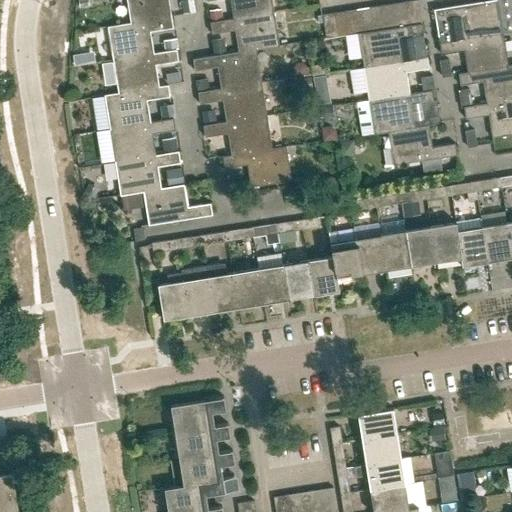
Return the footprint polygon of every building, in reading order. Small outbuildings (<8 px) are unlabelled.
[(130,23),(171,16),(168,0),(126,0),(130,22),(130,23)] [(233,18),(273,12),(271,0),(206,0),(229,0),(232,18),(233,18)] [(408,25),(421,23),(417,0),(411,0),(405,1),(408,25)] [(502,33),(496,0),(489,0),(433,9),(439,42),(461,39),(502,33)] [(396,26),(408,25),(405,1),(393,3),(396,26)] [(385,28),(396,26),(393,3),(381,5),(385,28)] [(372,30),(385,28),(381,5),(369,7),(372,30)] [(360,32),(372,30),(369,7),(357,9),(360,32)] [(357,33),(360,32),(357,9),(345,10),(349,34),(357,33)] [(337,36),(349,34),(345,10),(333,12),(337,36)] [(256,48),(256,49),(279,46),(273,12),(233,18),(232,18),(209,21),(211,33),(234,30),(238,51),(238,52),(256,48)] [(325,38),(337,36),(333,12),(322,14),(325,38)] [(153,53),(153,52),(150,31),(173,27),(171,16),(130,23),(130,22),(107,26),(112,60),(153,53)] [(408,25),(396,26),(385,28),(372,30),(360,32),(357,33),(363,67),(404,60),(404,59),(426,56),(423,34),(421,23),(408,25)] [(507,65),(507,64),(502,33),(461,39),(439,42),(441,54),(463,50),(467,72),(466,72),(507,65)] [(261,82),(256,49),(256,48),(238,52),(238,51),(192,58),(194,70),(216,67),(220,88),(261,82)] [(158,86),(155,64),(178,60),(176,49),(153,52),(153,53),(112,60),(117,92),(117,93),(158,86)] [(404,60),(363,67),(368,100),(409,94),(409,93),(406,71),(428,68),(426,56),(404,59),(404,60)] [(442,76),(451,75),(448,59),(439,60),(442,76)] [(486,103),(511,98),(511,63),(507,64),(507,65),(466,72),(467,72),(458,73),(460,85),(482,81),(485,102),(486,103)] [(225,121),(266,115),(261,82),(220,88),(197,92),(199,103),(222,99),(225,121)] [(150,122),(150,121),(147,100),(169,96),(167,84),(158,86),(117,93),(117,92),(104,94),(109,128),(150,122)] [(428,124),(439,123),(436,99),(433,100),(432,89),(409,93),(409,94),(368,100),(373,134),(387,132),(387,131),(414,127),(414,126),(428,124)] [(461,106),(471,104),(468,89),(458,91),(461,106)] [(471,104),(461,106),(461,107),(464,107),(465,118),(488,114),(491,136),(511,132),(511,98),(486,103),(485,102),(471,104)] [(271,148),(266,115),(225,121),(202,124),(204,136),(227,133),(230,154),(230,155),(271,148)] [(155,155),(155,154),(152,133),(174,129),(172,118),(150,121),(150,122),(109,128),(115,161),(155,155)] [(414,127),(387,131),(387,132),(393,165),(456,155),(454,141),(431,145),(428,124),(414,126),(414,127)] [(473,130),(465,131),(467,147),(476,146),(473,130)] [(291,180),(285,146),(271,148),(230,155),(230,154),(221,156),(223,168),(246,164),(249,186),(291,180)] [(160,188),(160,187),(157,166),(180,163),(178,150),(155,154),(155,155),(115,161),(120,195),(142,191),(142,190),(160,188)] [(500,187),(511,184),(511,175),(499,177),(500,187)] [(476,190),(492,188),(491,179),(474,181),(476,190)] [(451,195),(467,192),(466,183),(449,185),(451,195)] [(142,190),(142,191),(148,224),(211,214),(209,202),(187,206),(183,184),(160,187),(160,188),(142,190)] [(426,198),(442,196),(441,186),(424,189),(426,198)] [(401,202),(417,200),(416,190),(399,193),(401,202)] [(376,206),(392,204),(391,194),(374,197),(376,206)] [(351,211),(367,208),(366,198),(349,201),(351,211)] [(326,214),(343,212),(341,202),(324,205),(326,214)] [(302,229),(318,227),(317,218),(301,220),(302,229)] [(461,257),(462,265),(487,261),(481,225),(480,218),(456,221),(457,229),(456,229),(461,257)] [(277,233),(294,230),(293,221),(276,224),(277,233)] [(456,229),(457,229),(456,221),(430,226),(436,261),(461,257),(456,229)] [(487,261),(511,257),(506,221),(481,225),(487,261)] [(252,237),(269,234),(267,225),(251,228),(252,237)] [(411,265),(436,261),(430,226),(405,230),(411,265)] [(227,241),(244,238),(243,229),(226,231),(227,241)] [(386,269),(411,265),(405,230),(380,234),(386,269)] [(203,244),(219,242),(218,233),(201,235),(203,244)] [(361,273),(386,269),(380,234),(355,238),(361,273)] [(178,248),(194,245),(193,236),(176,239),(178,248)] [(337,277),(361,273),(355,238),(330,242),(332,255),(333,255),(336,277),(337,277)] [(153,252),(169,249),(168,240),(151,243),(153,252)] [(339,290),(337,277),(336,277),(333,255),(332,255),(307,259),(313,295),(339,290)] [(288,299),(313,295),(307,259),(282,263),(288,299)] [(206,266),(213,311),(238,307),(232,271),(225,273),(224,263),(206,266)] [(263,303),(288,299),(282,263),(257,267),(263,303)] [(183,279),(189,315),(213,311),(206,266),(181,270),(181,272),(183,279)] [(238,307),(263,303),(257,267),(232,271),(238,307)] [(157,284),(163,319),(189,315),(183,279),(181,272),(167,275),(168,282),(157,284)] [(7,366),(0,367),(0,379),(9,378),(7,366)] [(222,511),(222,505),(202,509),(200,495),(233,490),(231,477),(217,479),(215,465),(234,462),(232,449),(213,452),(211,439),(230,436),(228,423),(209,426),(207,413),(225,410),(223,396),(170,405),(183,485),(164,488),(167,511),(222,511)] [(361,439),(397,433),(392,408),(357,414),(361,439)] [(331,444),(341,443),(338,427),(329,428),(331,444)] [(365,464),(401,458),(397,433),(361,439),(365,464)] [(335,469),(344,467),(342,451),(333,453),(335,469)] [(365,464),(353,466),(355,477),(367,475),(369,489),(405,483),(414,482),(410,457),(401,458),(365,464)] [(0,473),(0,511),(18,511),(12,472),(0,473)] [(475,496),(472,472),(458,474),(462,498),(475,496)] [(339,493),(349,492),(346,476),(337,477),(339,493)] [(390,511),(409,509),(405,483),(369,489),(372,511),(390,511)] [(323,511),(331,511),(336,511),(333,488),(320,490),(323,511)] [(311,511),(323,511),(320,490),(308,492),(311,511)] [(299,511),(311,511),(308,492),(297,494),(299,511)] [(287,511),(299,511),(297,494),(285,496),(287,511)] [(275,511),(287,511),(285,496),(273,498),(275,511)] [(236,503),(237,511),(255,511),(253,500),(236,503)] [(342,511),(352,511),(351,501),(341,503),(342,511)]
